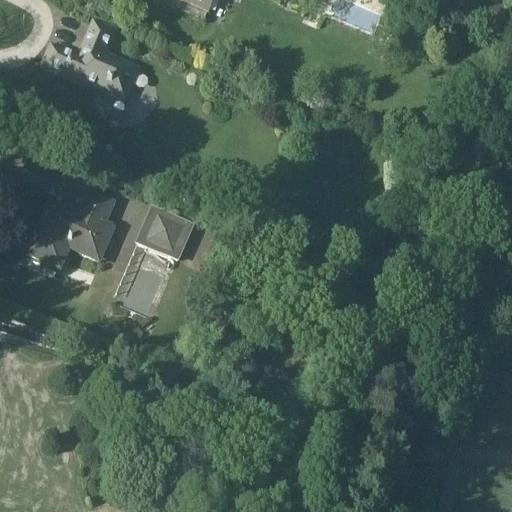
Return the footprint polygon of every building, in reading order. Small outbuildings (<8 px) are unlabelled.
[(184,0),(210,11),(215,0),(184,0)] [(511,51),(511,0),(430,0),(425,10),(511,51)] [(51,48),(42,69),(87,88),(88,86),(125,102),(139,70),(106,56),(116,32),(95,23),(84,48),(87,49),(82,61),(51,48)] [(114,206),(86,194),(77,217),(50,205),(35,239),(30,243),(27,248),(30,253),(27,261),(60,275),(69,252),(100,265),(114,232),(105,228),(114,206)] [(192,229),(151,212),(136,247),(177,264),(192,229)] [(304,511),(280,503),(276,511),(304,511)]
